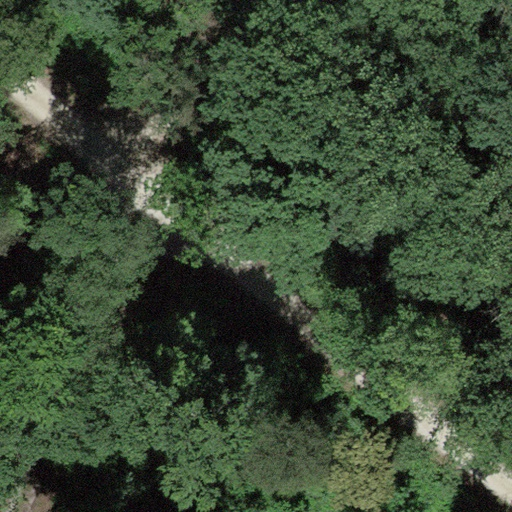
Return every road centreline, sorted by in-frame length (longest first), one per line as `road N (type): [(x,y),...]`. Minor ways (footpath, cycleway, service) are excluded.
road 1 (track): [(0,88),(151,234),(511,468)]
road 2 (track): [(41,511),(235,0)]
